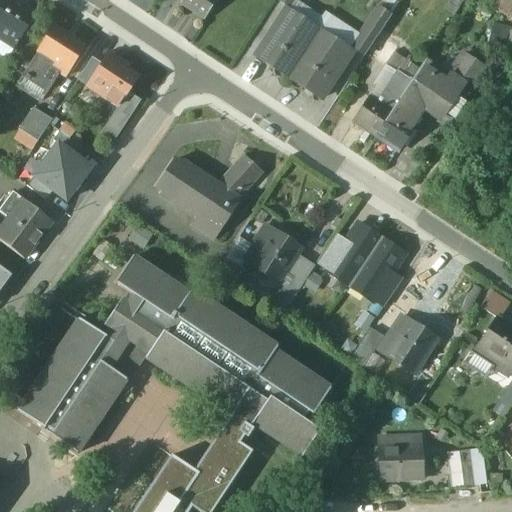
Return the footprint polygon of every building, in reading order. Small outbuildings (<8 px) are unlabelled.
[(35,17),(8,0),(0,0),(0,46),(10,54),(35,17)] [(186,0),(182,7),(204,21),(218,0),(186,0)] [(297,0),(279,0),(279,1),(291,10),(297,0)] [(380,9),(353,49),(366,57),(392,17),(380,9)] [(320,33),(286,12),(257,57),(290,79),(320,33)] [(87,51),(54,29),(22,76),(25,78),(23,80),(28,84),(30,82),(50,96),(61,79),(66,82),(87,51)] [(353,55),(320,33),(290,79),(323,100),(353,55)] [(397,51),(387,44),(376,60),(387,67),(397,51)] [(464,54),(450,76),(459,81),(473,60),(464,54)] [(139,78),(108,58),(102,66),(91,82),(109,94),(105,99),(118,109),(129,94),(139,78)] [(102,66),(93,60),(79,81),(88,87),(91,82),(102,66)] [(486,69),(473,60),(459,81),(459,82),(462,84),(461,85),(471,92),(486,69)] [(419,70),(406,61),(399,73),(412,81),(419,70)] [(391,112),(376,136),(399,151),(421,117),(411,110),(417,102),(429,110),(445,86),(444,85),(420,69),(419,70),(412,81),(391,112)] [(398,73),(382,97),(385,99),(381,105),(391,112),(412,81),(399,73),(398,73)] [(445,86),(429,110),(437,115),(442,114),(461,85),(462,84),(459,82),(459,81),(450,76),(444,85),(445,86)] [(461,85),(442,114),(437,115),(429,110),(429,111),(429,115),(436,120),(446,115),(453,120),(472,92),(471,92),(461,85)] [(118,109),(102,133),(116,141),(142,102),(129,94),(118,109)] [(381,105),(369,97),(353,121),(376,136),(391,112),(381,105)] [(52,122),(34,109),(18,132),(37,145),(49,126),(52,122)] [(58,146),(79,162),(86,153),(61,134),(54,143),(58,146)] [(58,146),(33,178),(34,178),(53,193),(65,202),(90,170),(79,162),(58,146)] [(217,187),(181,164),(180,166),(173,162),(156,187),(162,192),(161,194),(197,218),(191,227),(214,242),(240,203),(237,201),(261,173),(244,158),(217,187)] [(34,178),(28,187),(47,201),(53,193),(34,178)] [(53,222),(15,194),(1,213),(10,220),(0,233),(0,242),(25,261),(53,222)] [(383,240),(359,225),(348,241),(327,273),(350,289),(383,240)] [(299,252),(266,230),(243,265),(277,287),(284,276),(296,257),(299,252)] [(328,271),(348,241),(338,234),(318,264),(328,271)] [(406,256),(383,240),(350,289),(373,304),(375,301),(394,272),(406,256)] [(296,257),(284,276),(291,280),(303,262),(296,257)] [(276,350),(188,292),(185,297),(130,261),(114,286),(132,298),(126,307),(120,303),(104,326),(111,330),(106,338),(79,320),(18,412),(46,431),(48,427),(55,432),(51,437),(78,454),(126,382),(118,377),(124,369),(131,373),(137,363),(130,359),(136,350),(146,357),(144,361),(231,419),(235,413),(253,425),(303,458),(320,432),(303,421),(309,412),(314,416),(330,391),(273,354),(276,350)] [(313,269),(303,262),(291,280),(287,286),(298,293),(313,269)] [(0,290),(10,277),(0,269),(0,290)] [(404,279),(394,272),(375,301),(385,307),(404,279)] [(298,293),(287,286),(276,303),(286,310),(298,293)] [(434,343),(399,319),(377,352),(412,376),(434,343)] [(511,370),(511,331),(497,321),(474,354),(508,377),(511,370)] [(370,355),(358,347),(349,360),(361,368),(370,355)] [(511,380),(491,412),(502,420),(511,404),(511,380)] [(170,456),(133,511),(189,511),(192,509),(196,511),(213,511),(252,454),(240,445),(244,439),(251,429),(253,425),(235,413),(231,419),(195,473),(170,456)] [(418,438),(378,439),(380,483),(420,481),(418,438)] [(470,452),(458,453),(463,489),(474,487),(470,452)]
